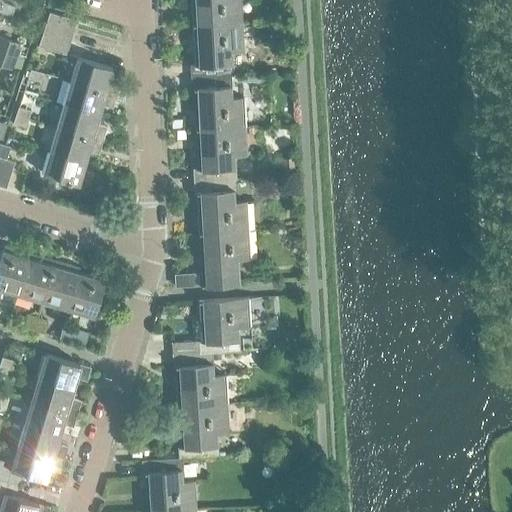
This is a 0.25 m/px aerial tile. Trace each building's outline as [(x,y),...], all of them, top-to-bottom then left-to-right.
[(0,0),(0,11),(11,15),(15,5),(2,1),(2,0),(0,0)] [(191,0),(193,24),(241,22),(240,0),(191,0)] [(50,12),(46,23),(73,31),(76,19),(50,12)] [(241,22),(193,24),(195,64),(189,64),(190,77),(230,74),(233,74),(232,50),(243,49),(241,22)] [(73,31),(46,23),(43,34),(69,42),(73,31)] [(69,42),(43,34),(39,45),(66,53),(69,42)] [(0,50),(26,59),(30,48),(21,45),(22,43),(0,35),(0,50)] [(26,59),(0,50),(0,63),(13,68),(14,65),(23,68),(26,59)] [(77,56),(70,80),(116,93),(119,85),(108,81),(112,67),(77,56)] [(44,72),(31,69),(28,78),(41,81),(44,72)] [(230,74),(190,77),(191,90),(194,90),(196,128),(246,125),(244,97),(231,98),(230,74)] [(116,93),(70,80),(63,103),(99,113),(103,99),(114,102),(116,93)] [(63,103),(57,126),(103,139),(105,131),(94,128),(99,113),(63,103)] [(18,105),(16,114),(28,118),(31,109),(18,105)] [(28,118),(16,114),(13,123),(26,127),(28,118)] [(246,125),(196,128),(199,168),(193,169),(194,181),(234,178),(237,177),(235,154),(247,153),(246,125)] [(103,139),(57,126),(50,149),(85,159),(89,145),(100,148),(103,139)] [(85,159),(50,149),(43,172),(89,186),(92,177),(81,174),(85,159)] [(14,162),(2,158),(0,165),(0,186),(7,188),(14,162)] [(234,178),(194,181),(194,194),(197,194),(199,232),(249,229),(247,202),(235,203),(234,178)] [(249,229),(199,232),(202,271),(199,271),(200,285),(239,283),(238,259),(250,258),(249,229)] [(17,294),(29,252),(5,245),(4,250),(2,249),(0,257),(0,297),(2,289),(17,294)] [(29,252),(17,294),(43,301),(55,260),(29,252)] [(71,265),(55,260),(43,301),(67,309),(78,272),(69,269),(71,265)] [(78,272),(67,309),(94,317),(98,304),(103,305),(107,292),(102,290),(105,280),(78,272)] [(172,354),(212,352),(240,350),(238,327),(250,326),(248,298),(200,300),(203,340),(171,342),(172,354)] [(35,329),(38,318),(28,315),(25,326),(35,329)] [(48,321),(38,318),(35,329),(45,332),(48,321)] [(63,326),(60,337),(86,344),(89,333),(63,326)] [(213,376),(212,352),(172,354),(172,368),(175,367),(178,407),(227,403),(226,375),(213,376)] [(45,353),(38,377),(73,387),(77,372),(89,376),(91,367),(45,353)] [(0,362),(0,365),(12,369),(15,360),(2,357),(0,362)] [(12,369),(0,365),(0,374),(10,377),(12,369)] [(38,377),(32,400),(78,413),(80,405),(69,402),(73,387),(38,377)] [(78,413),(32,400),(25,423),(60,433),(64,419),(75,422),(78,413)] [(229,431),(227,403),(178,407),(180,446),(178,446),(179,458),(181,458),(219,456),(217,432),(229,431)] [(25,423),(18,446),(64,459),(67,451),(55,447),(60,433),(25,423)] [(0,478),(19,484),(23,473),(46,480),(50,465),(61,468),(64,459),(18,446),(13,463),(0,458),(0,478)] [(295,455),(272,457),(274,481),(286,480),(285,468),(296,468),(295,455)] [(181,458),(179,458),(141,461),(142,474),(145,474),(147,511),(156,511),(196,510),(195,480),(183,481),(181,458)] [(19,484),(0,478),(0,511),(36,511),(48,511),(50,506),(16,496),(19,484)]
